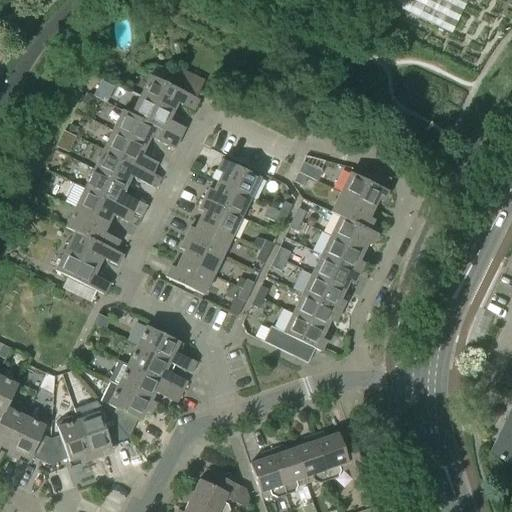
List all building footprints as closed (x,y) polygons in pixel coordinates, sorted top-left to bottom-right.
[(381,0),(441,29),(455,0),(381,0)] [(148,76),(138,96),(172,112),(176,103),(192,111),(198,100),(168,85),(173,74),(156,66),(150,77),(148,76)] [(89,107),(93,98),(85,94),(81,103),(89,107)] [(170,135),(178,140),(184,128),(168,121),(172,112),(138,96),(129,114),(130,115),(170,135)] [(120,111),(111,130),(144,146),(149,138),(173,150),(178,140),(170,135),(130,115),(129,114),(129,115),(120,111)] [(101,150),(150,174),(156,163),(140,155),(144,146),(111,130),(101,150)] [(101,150),(92,169),(126,185),(130,177),(154,189),(159,178),(150,174),(101,150)] [(221,174),(217,182),(249,198),(259,178),(221,160),(216,171),(221,174)] [(302,163),(297,173),(305,177),(310,167),(302,163)] [(83,188),(132,213),(137,202),(121,194),(126,185),(92,169),(83,188)] [(349,174),(339,193),(372,209),(376,200),(381,203),(387,191),(384,190),(390,179),(365,172),(361,180),(349,174)] [(297,173),(293,183),(300,187),(305,177),(297,173)] [(52,184),(41,179),(36,190),(46,195),(52,184)] [(208,189),(202,199),(240,217),(249,198),(217,182),(212,191),(208,189)] [(83,188),(73,208),(107,224),(111,216),(127,223),(132,213),(83,188)] [(329,213),(339,217),(368,230),(373,220),(368,218),(372,209),(339,193),(329,213)] [(240,217),(202,199),(197,210),(202,212),(198,221),(230,237),(240,217)] [(283,202),(278,212),(286,216),(291,206),(283,202)] [(113,251),(118,241),(103,233),(107,224),(73,208),(64,227),(64,228),(73,232),(113,251)] [(297,209),(293,219),(300,222),(305,213),(297,209)] [(282,225),(286,216),(278,212),(274,210),(269,219),(282,225)] [(339,217),(329,236),(362,252),(366,243),(371,246),(376,234),(368,230),(339,217)] [(293,219),(288,228),(296,232),(300,222),(293,219)] [(189,227),(184,238),(221,256),(230,237),(198,221),(194,230),(189,227)] [(72,233),(63,251),(97,267),(101,259),(117,266),(122,255),(113,251),(73,232),(64,228),(64,227),(63,228),(72,233)] [(358,261),(362,252),(329,236),(320,256),(357,274),(362,263),(358,261)] [(183,251),(179,260),(212,276),(221,256),(184,238),(178,249),(183,251)] [(264,241),(260,251),(268,255),(272,245),(264,241)] [(286,252),(278,248),(274,257),(282,261),(286,252)] [(108,284),(92,276),(97,267),(63,251),(53,271),(68,279),(63,289),(90,302),(95,291),(103,295),(108,284)] [(268,255),(260,251),(255,261),(263,264),(268,255)] [(357,274),(320,256),(310,275),(343,291),(347,282),(352,285),(357,274)] [(274,257),(269,267),(277,271),(282,261),(274,257)] [(170,266),(164,278),(202,296),(212,276),(179,260),(175,269),(170,266)] [(505,287),(509,278),(494,271),(490,280),(505,287)] [(343,291),(310,275),(301,295),(338,313),(344,302),(339,300),(343,291)] [(246,280),(241,290),(249,293),(253,284),(246,280)] [(260,287),(255,296),(263,300),(267,291),(260,287)] [(249,293),(241,290),(236,299),(244,303),(249,293)] [(338,313),(301,295),(291,314),(324,330),(328,321),(333,323),(338,313)] [(255,296),(250,306),(258,310),(263,300),(255,296)] [(270,327),(267,333),(262,342),(289,355),(296,341),(319,352),(325,341),(320,338),(324,330),(291,314),(282,333),(270,327)] [(106,320),(98,316),(96,315),(92,324),(93,325),(102,329),(106,320)] [(173,352),(178,343),(144,326),(134,346),(168,363),(190,374),(196,363),(173,352)] [(0,357),(3,360),(9,349),(1,345),(0,347),(0,357)] [(187,382),(164,371),(168,363),(134,346),(125,365),(125,366),(181,393),(187,382)] [(181,393),(125,366),(125,365),(117,361),(107,382),(109,383),(115,386),(116,385),(149,401),(153,393),(176,404),(181,393)] [(511,389),(511,387),(511,375),(505,372),(500,384),(511,389)] [(52,395),(53,379),(52,379),(45,375),(38,389),(52,395)] [(0,417),(5,407),(6,408),(17,385),(0,377),(0,417)] [(149,414),(154,403),(149,401),(116,385),(115,386),(109,383),(100,402),(114,410),(110,418),(127,438),(136,420),(139,421),(144,412),(149,414)] [(0,446),(8,450),(24,417),(6,408),(5,407),(0,417),(0,446)] [(511,409),(490,454),(511,464),(511,409)] [(110,448),(109,444),(127,438),(110,418),(101,422),(97,413),(77,420),(91,460),(102,456),(100,451),(110,448)] [(28,460),(30,457),(48,465),(49,439),(40,435),(45,427),(24,417),(8,450),(5,455),(17,460),(19,455),(28,460)] [(78,459),(79,464),(91,460),(77,420),(55,427),(58,436),(49,439),(48,465),(67,459),(68,462),(78,459)] [(324,438),(322,433),(313,436),(328,481),(337,478),(340,473),(347,471),(350,478),(363,474),(352,440),(340,444),(337,434),(324,438)] [(303,440),(305,445),(293,449),(305,485),(314,482),(319,484),(328,481),(313,436),(303,440)] [(281,453),(279,448),(269,451),(285,497),(294,493),(296,488),(305,485),(293,449),(281,453)] [(260,455),(261,460),(248,464),(261,500),(270,496),(276,499),(285,497),(269,451),(260,455)] [(245,489),(238,486),(213,474),(208,485),(198,480),(192,493),(187,490),(182,500),(187,503),(188,502),(209,511),(229,511),(227,506),(234,503),(240,506),(245,506),(250,504),(245,489)] [(209,511),(188,502),(187,503),(182,511),(180,511),(177,511),(176,511),(209,511)]
